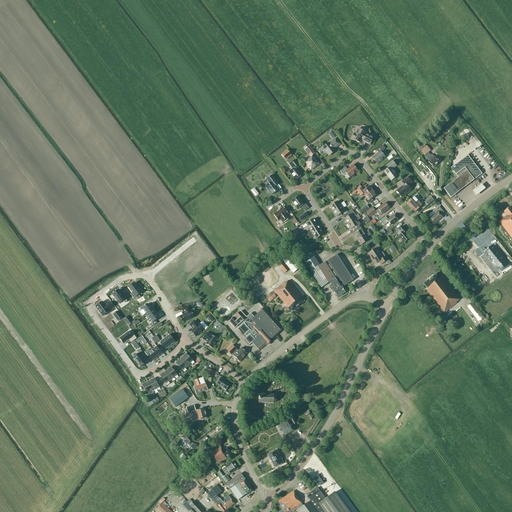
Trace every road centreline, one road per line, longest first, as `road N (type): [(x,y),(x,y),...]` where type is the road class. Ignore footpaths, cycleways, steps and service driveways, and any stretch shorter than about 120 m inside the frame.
road 1 (track): [(426,182),(279,0)]
road 2 (residential): [(376,277),(420,238),(358,151),(304,187)]
road 3 (tertiary): [(268,494),(284,486),(314,446),(386,307)]
road 4 (residential): [(186,341),(138,375),(91,313),(93,298),(126,276),(143,275)]
road 5 (residential): [(244,382),(331,310),(363,296)]
